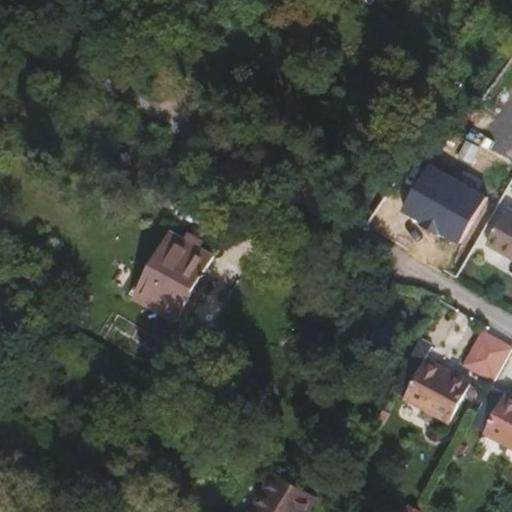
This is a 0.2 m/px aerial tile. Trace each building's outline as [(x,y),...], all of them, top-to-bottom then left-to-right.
[(511,225),(496,250),(511,259),(511,225)] [(175,320),(212,255),(168,231),(132,297),(175,320)] [(485,376),(503,345),(475,329),(457,360),(485,376)] [(449,424),(470,386),(425,361),(404,399),(449,424)] [(511,446),(511,398),(505,395),(485,432),(511,446)] [(309,511),(318,496),(274,471),(249,511),(298,511),(301,507),(309,511)]
